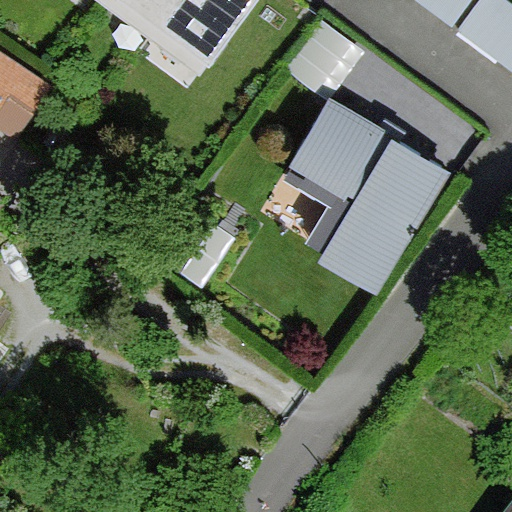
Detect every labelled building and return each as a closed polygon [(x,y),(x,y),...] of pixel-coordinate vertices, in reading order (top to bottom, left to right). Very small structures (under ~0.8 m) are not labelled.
[(178,0),(130,0),(162,23),(178,0)] [(256,0),(178,0),(162,23),(212,60),(256,0)] [(473,0),(422,0),(456,24),(473,0)] [(511,1),(510,0),(485,0),(463,29),(511,67),(511,1)] [(305,57),(347,81),(372,38),(330,13),(305,57)] [(0,119),(16,130),(47,84),(0,53),(0,119)] [(333,98),(301,151),(349,180),(312,241),(377,280),(446,166),(333,98)] [(224,228),(187,202),(153,252),(189,277),(224,228)]
